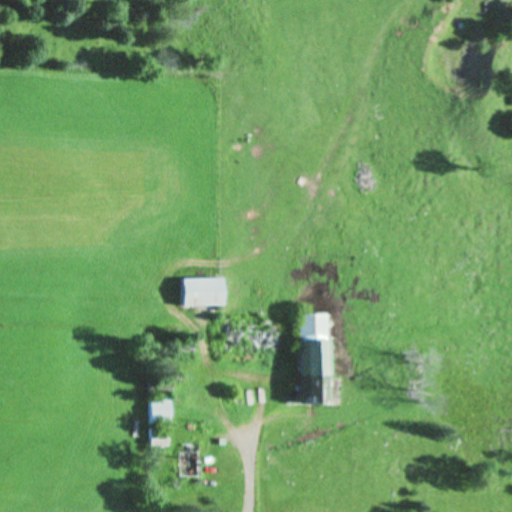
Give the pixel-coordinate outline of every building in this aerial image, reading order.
[(222,307),(222,279),(181,279),(181,307),(222,307)] [(297,405),(327,405),(327,315),(297,315),(297,405)] [(257,350),(276,351),(276,335),(258,334),(257,350)] [(148,395),(171,395),(171,382),(148,382),(148,395)] [(149,426),(170,426),(170,397),(149,397),(149,426)] [(150,449),(167,449),(167,430),(150,430),(150,449)] [(200,451),(178,451),(178,481),(200,481),(200,451)]
